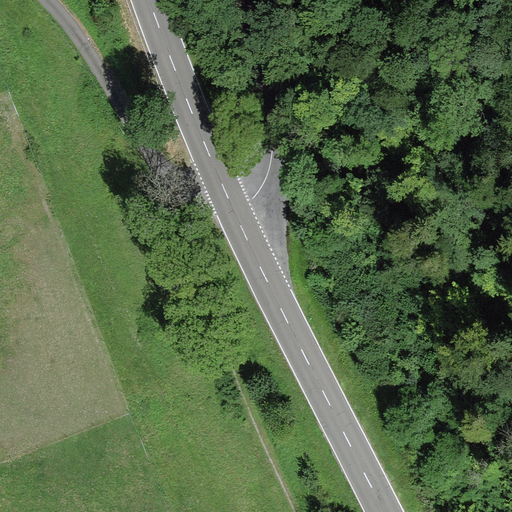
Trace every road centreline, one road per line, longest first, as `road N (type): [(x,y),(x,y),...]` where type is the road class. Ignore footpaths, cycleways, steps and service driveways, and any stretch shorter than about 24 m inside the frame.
road 1 (track): [(297,511),(230,369),(179,187)]
road 2 (primary): [(231,204),(384,511)]
road 3 (unclassified): [(231,204),(160,174),(72,25),(46,0)]
road 4 (residential): [(261,0),(275,82),(267,165),(248,199),(231,204)]
road 5 (primary): [(149,0),(231,204)]
